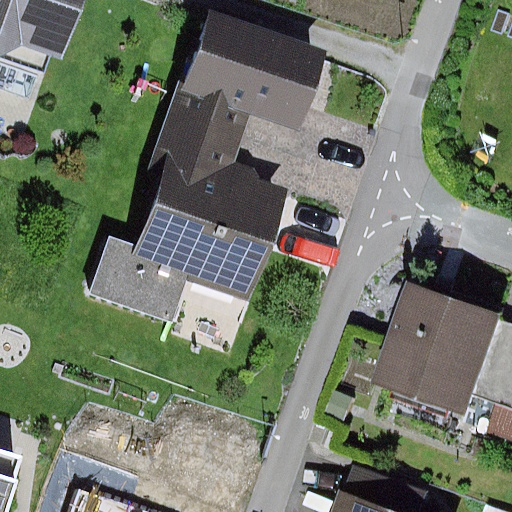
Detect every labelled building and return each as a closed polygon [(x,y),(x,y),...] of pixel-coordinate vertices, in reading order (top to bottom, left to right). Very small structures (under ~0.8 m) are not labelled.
[(103,0),(0,0),(0,44),(77,73),(103,0)] [(182,178),(160,248),(208,263),(273,284),(303,189),(247,172),(265,115),(329,135),(357,46),(231,6),(209,75),(193,70),(161,172),(182,178)] [(0,126),(0,170),(15,164),(0,126)] [(160,248),(118,234),(96,297),(186,328),(208,263),(160,248)] [(511,310),(439,288),(409,387),(511,418),(511,310)] [(0,511),(18,457),(0,451),(0,511)] [(422,511),(369,495),(363,511),(422,511)]
